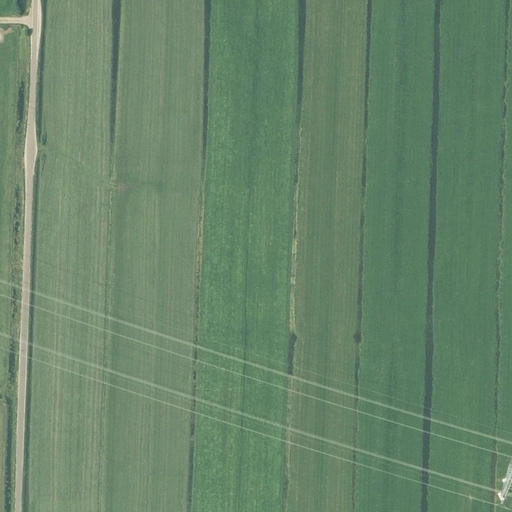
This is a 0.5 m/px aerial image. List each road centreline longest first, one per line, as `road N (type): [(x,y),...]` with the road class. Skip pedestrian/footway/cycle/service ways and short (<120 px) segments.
road 1 (unclassified): [(17,511),(35,0)]
road 2 (track): [(183,184),(102,182),(30,148)]
